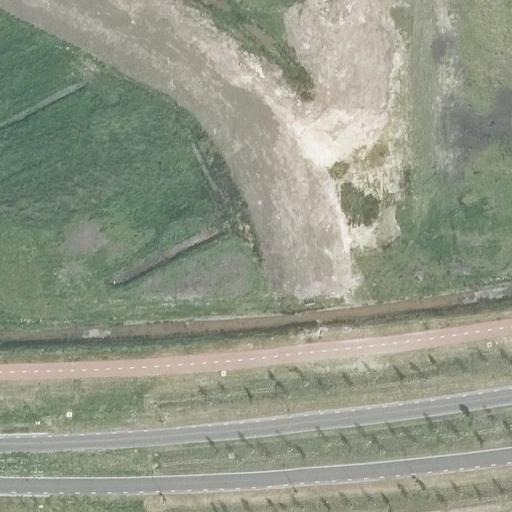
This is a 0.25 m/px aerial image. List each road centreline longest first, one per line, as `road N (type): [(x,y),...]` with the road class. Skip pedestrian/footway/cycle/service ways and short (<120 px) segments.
road 1 (secondary): [(511,395),(324,422),(0,443)]
road 2 (secondary): [(0,484),(260,485),(511,455)]
